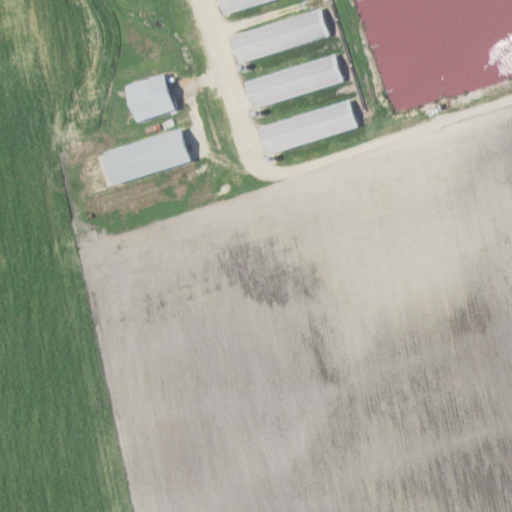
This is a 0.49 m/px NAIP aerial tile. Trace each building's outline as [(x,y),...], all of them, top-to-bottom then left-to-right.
[(222,0),(226,14),(278,0),(222,0)] [(333,39),(326,11),(233,33),(240,62),(333,39)] [(347,84),(340,56),(247,80),(255,108),(347,84)] [(129,86),(140,122),(180,111),(169,74),(129,86)] [(262,125),(269,153),(361,131),(354,102),(262,125)] [(195,163),(186,130),(108,152),(118,185),(195,163)]
